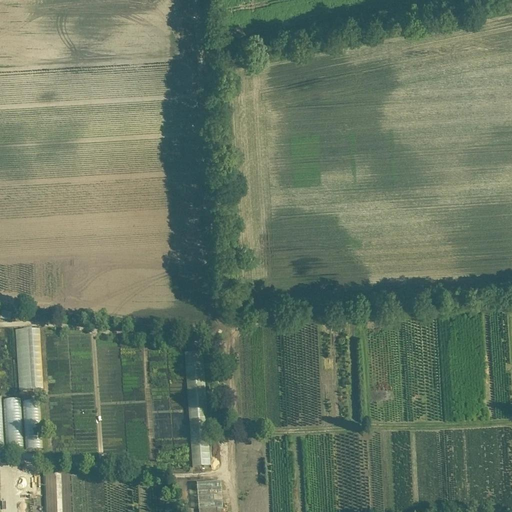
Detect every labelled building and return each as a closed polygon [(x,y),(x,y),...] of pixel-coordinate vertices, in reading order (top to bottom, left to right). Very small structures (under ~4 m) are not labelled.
[(46,390),(43,330),(18,331),(21,391),(46,390)] [(24,447),(22,399),(3,400),(3,397),(0,397),(0,445),(6,446),(6,448),(24,447)] [(43,449),(41,401),(24,401),(26,450),(43,449)] [(188,421),(191,468),(209,467),(207,427),(205,427),(204,423),(198,424),(198,420),(188,421)] [(220,511),(219,483),(194,485),(195,511),(220,511)]
